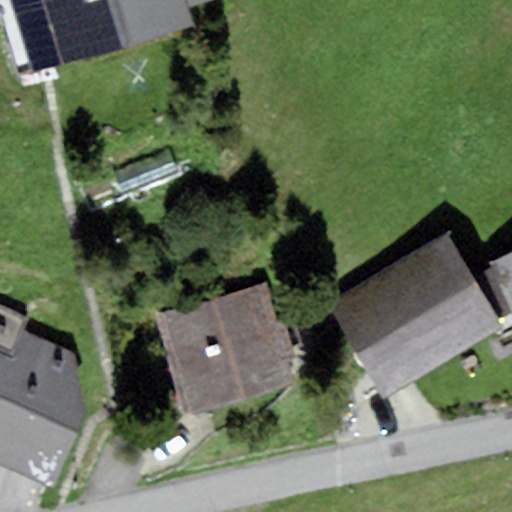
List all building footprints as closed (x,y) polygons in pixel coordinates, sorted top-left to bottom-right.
[(13,0),(35,72),(192,27),(186,7),(184,0),(13,0)] [(327,306),(382,400),(501,331),(445,237),(327,306)] [(511,249),(483,264),(511,322),(511,249)] [(152,317),(181,412),(294,379),(266,284),(152,317)] [(0,466),(50,488),(87,409),(74,355),(19,327),(25,319),(0,308),(0,466)]
